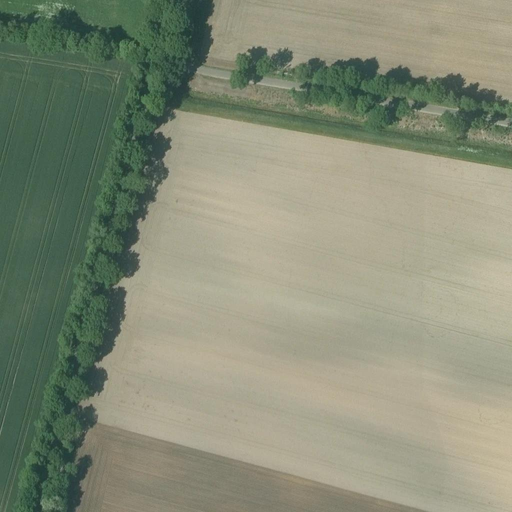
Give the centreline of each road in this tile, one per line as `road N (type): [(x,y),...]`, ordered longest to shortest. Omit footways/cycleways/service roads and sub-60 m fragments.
road 1 (unclassified): [(30,511),(153,62)]
road 2 (unclassified): [(153,62),(511,121)]
